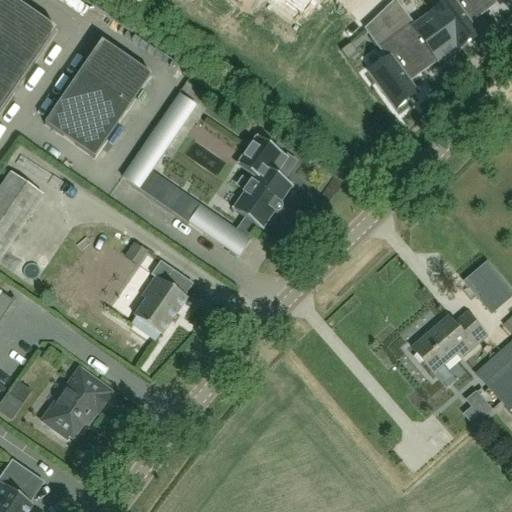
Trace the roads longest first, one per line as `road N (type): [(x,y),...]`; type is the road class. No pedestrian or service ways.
road 1 (tertiary): [(114,511),(193,401),(391,195),(511,83)]
road 2 (unknown): [(24,0),(50,18),(61,48),(0,149)]
